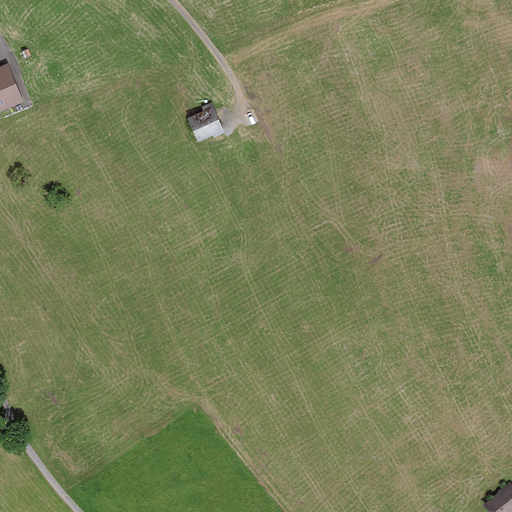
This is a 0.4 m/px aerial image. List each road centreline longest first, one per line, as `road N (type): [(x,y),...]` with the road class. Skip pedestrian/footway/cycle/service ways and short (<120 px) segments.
road 1 (track): [(254,120),(231,67),(176,0)]
road 2 (residential): [(0,393),(22,439),(79,511)]
